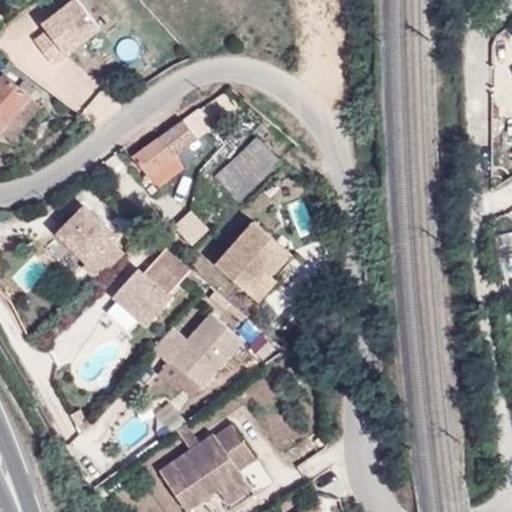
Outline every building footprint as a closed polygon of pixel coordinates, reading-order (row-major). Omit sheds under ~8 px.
[(82,0),(35,35),(59,67),(108,30),(84,0),(82,0)] [(0,128),(27,94),(2,73),(0,76),(0,128)] [(212,126),(197,108),(132,154),(157,187),(183,168),(174,155),(212,126)] [(279,160),(256,136),(215,175),(238,199),(279,160)] [(111,240),(115,237),(85,206),(52,239),(84,269),(79,275),(95,290),(127,257),(111,240)] [(293,258),(253,223),(215,267),(261,306),(281,283),(275,279),(293,258)] [(139,271),(113,302),(146,331),(174,301),(170,297),(190,272),(166,251),(144,276),(139,271)] [(172,362),(204,390),(245,344),(211,314),(187,340),(174,329),(154,352),(169,365),(172,362)] [(234,424),(158,473),(186,511),(190,511),(219,493),(225,502),(249,487),(239,471),(257,460),(234,424)] [(261,460),(246,471),(258,489),(274,478),(261,460)]
